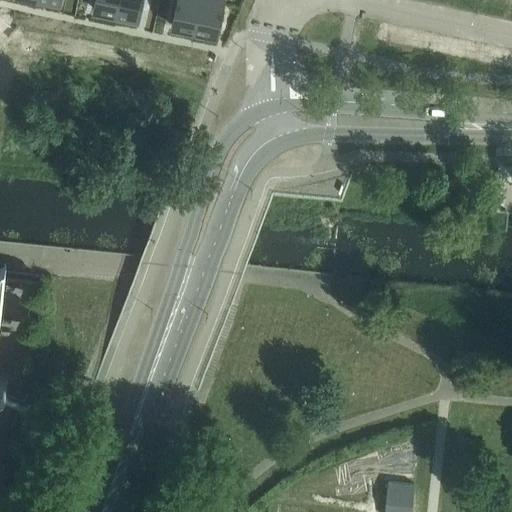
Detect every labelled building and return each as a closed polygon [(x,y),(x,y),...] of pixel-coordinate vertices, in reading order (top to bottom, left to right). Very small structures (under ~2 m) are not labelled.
[(94,0),(92,9),(115,14),(118,0),(94,0)] [(118,0),(115,14),(140,19),(143,0),(118,0)] [(176,0),(171,26),(194,30),(200,0),(176,0)] [(200,0),(194,30),(218,35),(225,0),(200,0)] [(384,511),(411,511),(414,485),(388,482),(384,511)]
